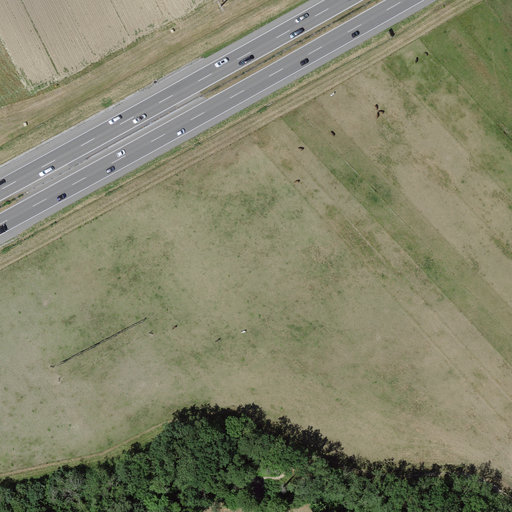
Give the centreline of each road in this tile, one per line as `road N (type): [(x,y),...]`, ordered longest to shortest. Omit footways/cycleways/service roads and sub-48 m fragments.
road 1 (motorway): [(0,224),(404,0)]
road 2 (motorway): [(344,0),(0,190)]
